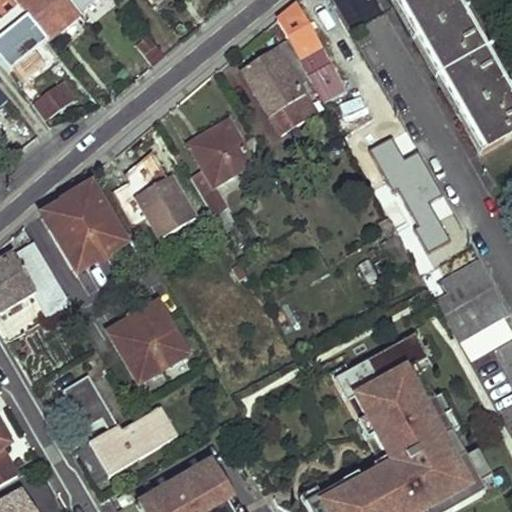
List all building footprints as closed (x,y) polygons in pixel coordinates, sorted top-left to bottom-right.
[(46,42),(10,0),(1,0),(0,1),(0,61),(9,72),(13,68),(40,46),(46,42)] [(10,0),(46,42),(80,14),(69,0),(10,0)] [(69,0),(80,14),(97,0),(69,0)] [(396,0),(485,154),(511,138),(511,100),(510,98),(511,96),(511,89),(462,4),(458,6),(455,0),(396,0)] [(289,40),(311,79),(323,101),(343,91),(294,7),(278,21),(289,40)] [(164,57),(148,38),(136,48),(152,68),(164,57)] [(311,79),(289,40),(243,73),(271,118),(281,133),(314,112),(304,97),(298,87),(311,79)] [(40,46),(13,68),(27,85),(54,64),(40,46)] [(34,104),(47,121),(75,99),(64,84),(34,104)] [(206,172),(213,183),(250,161),(227,120),(190,143),(206,172)] [(228,211),(213,183),(206,172),(191,180),(214,220),(227,211),(228,211)] [(136,203),(161,246),(200,224),(174,181),(136,203)] [(43,218),(74,272),(105,254),(107,258),(119,251),(112,241),(121,236),(92,185),(72,197),(79,210),(67,216),(62,207),(43,218)] [(79,210),(72,197),(60,204),(62,207),(67,216),(79,210)] [(227,211),(214,220),(231,249),(244,242),(227,211)] [(398,234),(407,252),(421,245),(407,222),(394,229),(398,234)] [(380,244),(396,271),(413,262),(407,252),(398,234),(380,244)] [(112,241),(119,251),(127,247),(121,236),(112,241)] [(0,262),(0,315),(32,296),(45,318),(68,304),(31,242),(0,262)] [(443,284),(449,295),(485,275),(478,263),(443,284)] [(443,317),(493,289),(485,275),(449,295),(435,303),(443,317)] [(451,332),(501,303),(493,289),(443,317),(447,324),(451,332)] [(358,373),(424,336),(447,324),(443,317),(435,303),(433,297),(343,347),(358,373)] [(458,345),(508,316),(501,303),(451,332),(458,345)] [(111,339),(137,386),(188,358),(160,310),(140,322),(144,328),(134,334),(130,328),(111,339)] [(144,328),(140,322),(138,318),(127,324),(130,328),(134,334),(144,328)] [(511,511),(511,451),(497,460),(448,372),(445,374),(424,336),(358,373),(293,409),(303,429),(313,446),(291,460),(305,485),(320,511),(511,511)] [(448,372),(497,460),(511,451),(511,439),(468,361),(448,372)] [(88,446),(109,479),(176,438),(160,411),(121,435),(87,379),(61,394),(84,431),(103,419),(111,432),(88,446)] [(293,409),(285,413),(295,432),(303,429),(293,409)] [(0,488),(11,482),(17,479),(0,449),(7,447),(0,432),(0,488)] [(192,444),(205,465),(218,457),(206,436),(192,444)] [(134,507),(136,511),(195,511),(175,481),(134,507)] [(0,488),(0,506),(19,495),(11,482),(0,488)] [(320,511),(305,485),(296,490),(308,511),(320,511)] [(0,511),(29,511),(19,495),(0,506),(0,511)]
